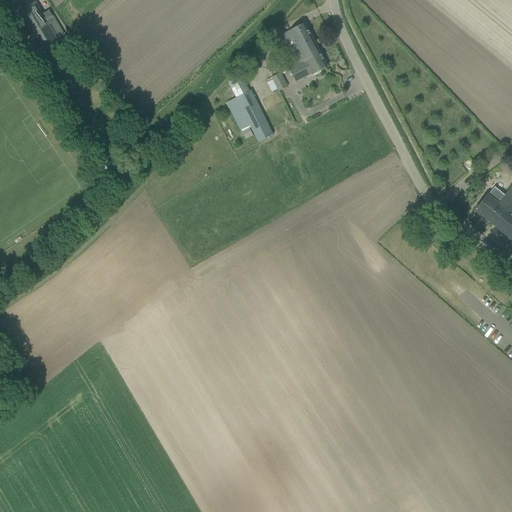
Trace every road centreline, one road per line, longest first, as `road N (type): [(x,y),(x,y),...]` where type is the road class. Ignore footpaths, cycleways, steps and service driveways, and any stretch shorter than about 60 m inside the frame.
road 1 (track): [(0,312),(69,268),(107,230),(301,0)]
road 2 (unclassified): [(511,269),(441,209),(335,0)]
